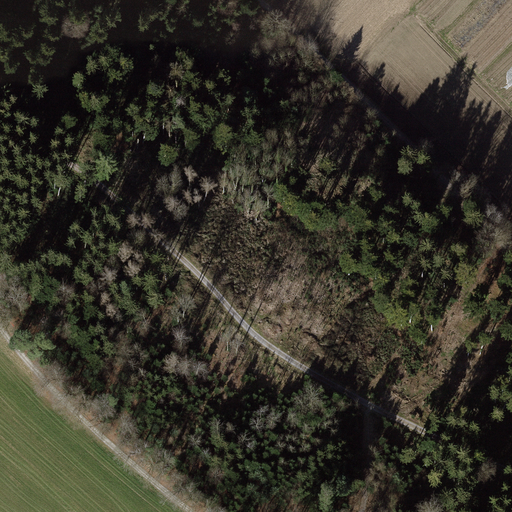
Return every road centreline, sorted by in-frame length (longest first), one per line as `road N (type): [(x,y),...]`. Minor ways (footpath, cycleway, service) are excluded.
road 1 (track): [(0,138),(133,212),(280,357),(374,412),(470,457),(511,466)]
road 2 (track): [(258,0),(397,128),(433,192),(511,273)]
road 3 (track): [(188,511),(57,397),(0,330)]
